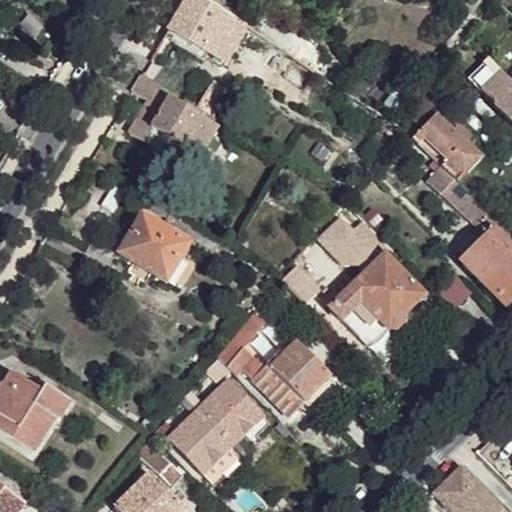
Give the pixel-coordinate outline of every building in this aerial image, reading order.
[(193,0),(188,0),(165,40),(185,53),(190,44),(208,54),(206,59),(222,68),(245,30),(193,0)] [(190,44),(185,53),(203,63),(206,59),(208,54),(190,44)] [(469,81),(511,124),(511,84),(488,61),(469,81)] [(215,121),(142,78),(132,94),(147,103),(151,105),(156,107),(161,111),(151,130),(185,150),(191,140),(206,149),(218,129),(212,125),(215,121)] [(432,88),(411,117),(424,129),(437,117),(438,118),(451,105),(432,88)] [(151,105),(147,103),(142,111),(146,114),(151,105)] [(156,107),(151,105),(146,114),(142,111),(128,134),(143,143),(151,130),(161,111),(156,107)] [(424,129),(413,140),(456,182),(457,182),(480,159),(465,144),(470,139),(459,129),(454,134),(438,118),(437,117),(424,129)] [(206,149),(191,140),(185,150),(200,159),(206,149)] [(457,182),(456,182),(443,196),(479,231),(492,217),(457,182)] [(357,216),(345,203),(339,211),(350,223),(357,216)] [(216,239),(170,212),(166,222),(209,249),(216,239)] [(141,216),(117,255),(165,284),(189,244),(141,216)] [(511,235),(502,225),(495,232),(493,229),(459,262),(505,308),(511,301),(511,235)] [(373,257),(386,245),(372,231),(360,244),(373,257)] [(342,322),(355,310),(361,303),(375,319),(389,332),(391,330),(396,332),(406,323),(405,315),(426,296),(385,255),(329,309),(342,322)] [(282,282),(310,311),(327,296),(298,268),(282,282)] [(463,318),(478,304),(456,280),(441,293),(463,318)] [(230,372),(237,379),(255,359),(244,349),(263,327),(270,317),(279,325),(281,326),(300,303),(280,286),(219,360),(230,372)] [(361,303),(355,310),(368,324),(375,319),(361,303)] [(272,335),(279,325),(270,317),(263,327),(272,335)] [(279,352),(252,381),(289,418),(330,378),(323,371),(329,365),(319,355),(313,361),(295,344),(283,356),(279,352)] [(230,372),(219,360),(211,369),(223,381),(230,372)] [(11,375),(4,388),(12,392),(20,380),(11,375)] [(2,386),(0,388),(0,434),(33,456),(55,422),(57,423),(70,404),(44,389),(41,393),(20,380),(12,392),(4,388),(2,386)] [(186,398),(232,446),(262,417),(229,382),(204,407),(189,393),(186,398)] [(201,476),(232,446),(186,398),(180,404),(194,416),(168,441),(201,476)] [(153,437),(159,443),(169,434),(161,427),(153,437)] [(136,457),(171,489),(183,477),(147,443),(136,457)] [(462,469),(434,496),(448,511),(504,511),(505,511),(462,469)] [(113,510),(114,511),(182,511),(184,511),(150,475),(135,489),(126,497),(120,503),(113,510)] [(113,496),(120,503),(126,497),(135,489),(129,482),(113,496)] [(0,511),(18,511),(24,505),(0,487),(0,511)]
